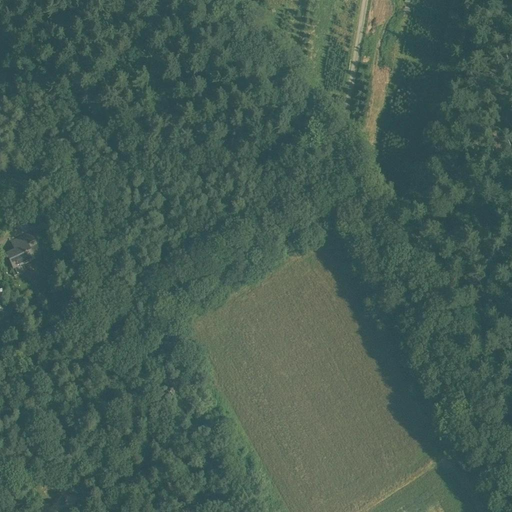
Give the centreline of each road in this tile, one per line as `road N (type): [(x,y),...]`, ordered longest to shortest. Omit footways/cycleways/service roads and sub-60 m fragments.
road 1 (tertiary): [(511,487),(304,106),(265,56),(203,0)]
road 2 (track): [(0,377),(356,195)]
road 3 (unknown): [(430,155),(441,222),(487,327),(511,351)]
